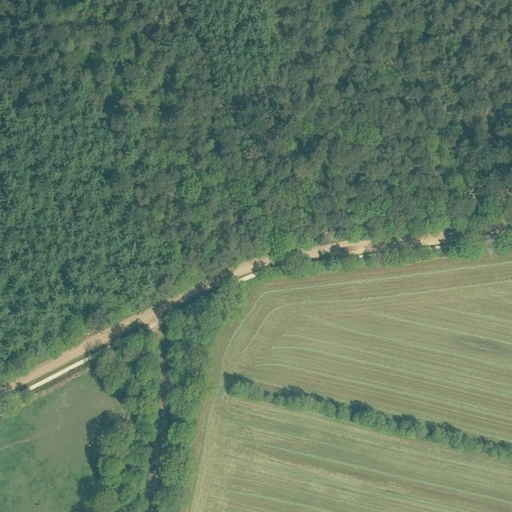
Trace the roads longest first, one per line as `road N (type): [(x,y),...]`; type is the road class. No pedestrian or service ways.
road 1 (track): [(511,232),(271,260),(151,315)]
road 2 (track): [(147,511),(166,357),(151,315)]
road 3 (track): [(151,315),(0,392)]
